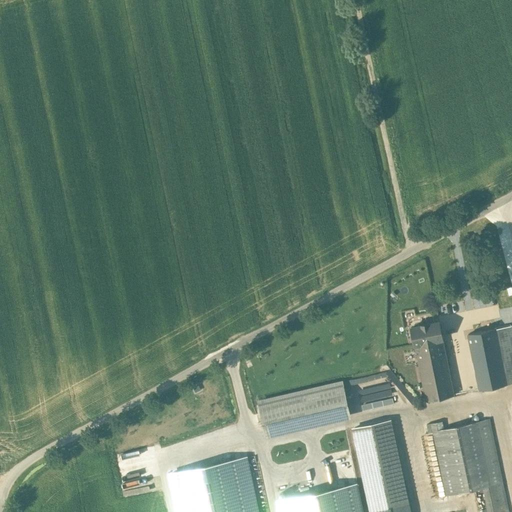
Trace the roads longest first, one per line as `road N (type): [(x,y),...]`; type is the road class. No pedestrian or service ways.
road 1 (unclassified): [(511,195),(15,471),(4,483),(4,511)]
road 2 (track): [(409,251),(357,0)]
